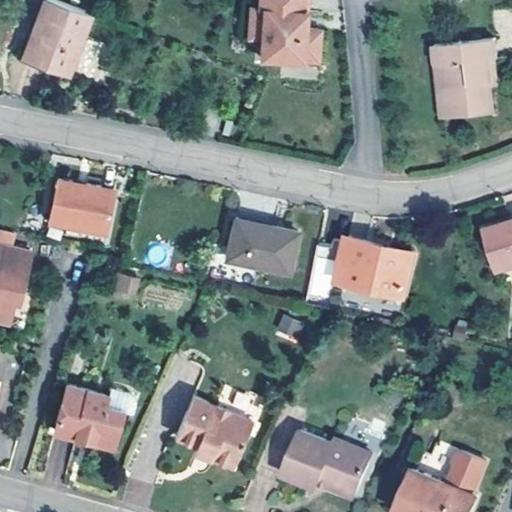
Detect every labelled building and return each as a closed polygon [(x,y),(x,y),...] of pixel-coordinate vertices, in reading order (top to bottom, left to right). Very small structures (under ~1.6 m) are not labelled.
[(69,72),(91,12),(59,0),(44,0),(24,56),(69,72)] [(310,0),(262,0),(262,5),(253,5),(251,36),(264,37),(263,56),(320,61),(323,29),(304,27),(305,17),(309,18),(310,0)] [(490,77),(488,54),(491,54),(497,53),(495,38),(436,43),(438,62),(447,61),(449,84),(445,85),(447,104),(493,99),(490,77)] [(449,84),(447,61),(438,62),(443,114),(494,110),(493,99),(447,104),(445,85),(449,84)] [(107,232),(115,189),(58,177),(49,221),(107,232)] [(289,272),(298,232),(236,217),(227,257),(289,272)] [(511,266),(511,219),(484,228),(497,271),(511,266)] [(403,296),(414,252),(348,236),(338,279),(403,296)] [(23,285),(32,251),(0,242),(0,335),(3,336),(6,322),(9,322),(14,300),(19,284),(23,285)] [(135,293),(139,278),(118,273),(114,287),(135,293)] [(19,301),(23,285),(19,284),(14,300),(19,301)] [(298,340),(305,322),(283,313),(276,331),(298,340)] [(466,339),(469,327),(459,325),(456,337),(466,339)] [(175,355),(167,374),(193,385),(201,366),(175,355)] [(113,447),(124,411),(133,414),(136,403),(135,397),(133,392),(128,390),(110,385),(107,395),(67,384),(54,431),(77,437),(79,429),(96,434),(93,441),(113,447)] [(233,467),(253,421),(194,396),(176,436),(197,445),(213,452),(210,457),(233,467)] [(93,441),(96,434),(79,429),(77,437),(93,441)] [(354,497),(373,453),(336,438),(334,443),(301,429),(282,473),(316,487),(320,478),(329,482),(327,486),(354,497)] [(210,457),(213,452),(197,445),(195,451),(210,457)] [(470,511),(479,494),(474,492),(488,460),(462,449),(461,451),(458,453),(455,461),(456,464),(449,481),(414,466),(395,511),(396,511),(470,511)]
